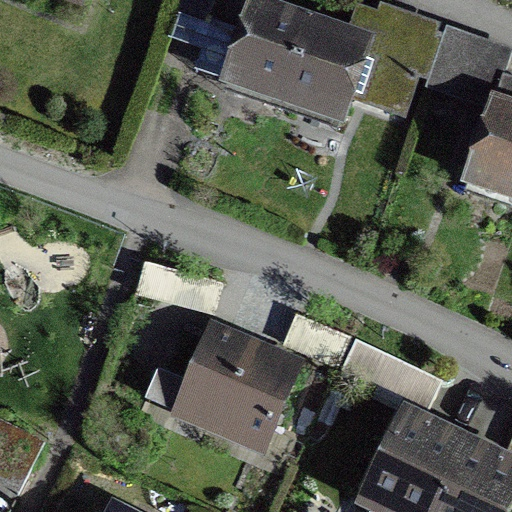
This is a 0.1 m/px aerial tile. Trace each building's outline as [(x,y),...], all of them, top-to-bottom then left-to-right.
[(39,0),(88,17),(93,0),(39,0)] [(222,0),(181,0),(178,9),(215,22),(222,0)] [(337,28),(256,0),(251,0),(224,79),(337,118),(345,96),(364,37),(337,28)] [(500,46),(434,26),(370,5),(367,13),(344,6),(337,28),(364,37),(345,96),(392,112),(403,77),(417,81),(416,86),(471,102),(480,72),(491,76),(500,46)] [(511,189),(511,106),(484,98),(460,173),(511,189)] [(135,293),(211,314),(220,283),(144,262),(135,293)] [(244,441),(280,356),(192,319),(156,405),(244,441)] [(346,343),(299,319),(285,345),(332,369),(346,343)] [(359,505),(374,511),(426,511),(460,441),(401,413),(359,505)] [(0,426),(0,483),(13,491),(37,445),(0,426)] [(497,511),(511,480),(511,464),(460,441),(426,511),(497,511)]
